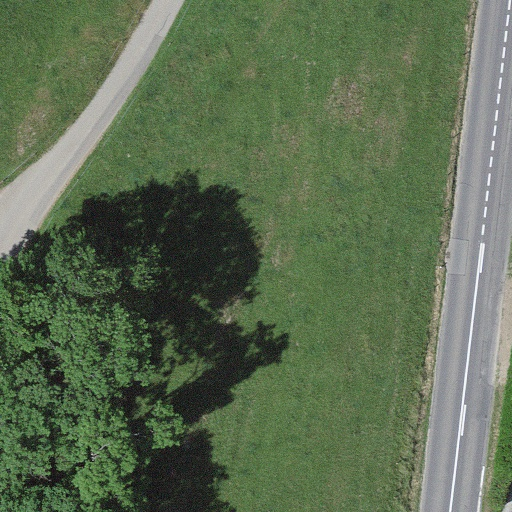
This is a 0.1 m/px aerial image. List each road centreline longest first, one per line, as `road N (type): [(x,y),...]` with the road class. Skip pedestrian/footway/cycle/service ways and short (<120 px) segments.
road 1 (primary): [(511,0),(451,511)]
road 2 (unclassified): [(168,0),(0,243)]
